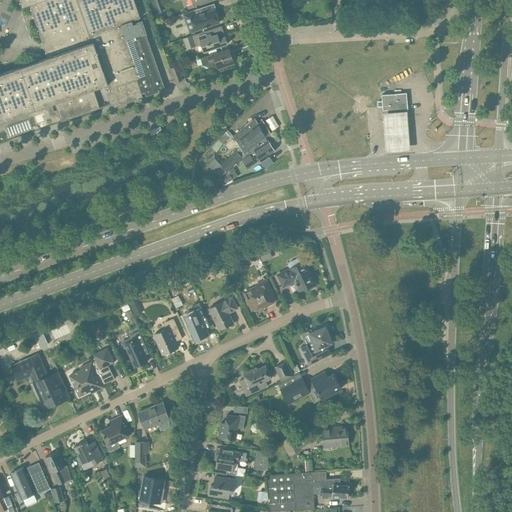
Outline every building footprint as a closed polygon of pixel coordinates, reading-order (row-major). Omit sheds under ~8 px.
[(18,0),(22,8),(29,6),(42,42),(46,40),(51,56),(0,74),(0,121),(55,103),(61,122),(100,108),(93,89),(104,86),(110,105),(113,104),(114,107),(143,97),(141,94),(144,93),(146,96),(165,90),(142,22),(133,25),(132,21),(140,18),(134,0),(18,0)] [(157,0),(149,0),(147,1),(152,16),(161,13),(157,0)] [(192,32),(195,31),(219,23),(217,16),(218,15),(216,9),(206,12),(204,7),(185,13),(192,32)] [(201,44),(204,51),(228,43),(228,42),(229,41),(228,39),(227,38),(226,38),(226,37),(223,38),(221,33),(224,33),(222,26),(184,38),(188,49),(196,47),(196,46),(201,44)] [(235,67),(229,48),(200,58),(203,65),(215,61),(219,72),(235,67)] [(183,80),(178,65),(170,68),(175,82),(183,80)] [(408,115),(406,93),(381,95),(383,110),(388,110),(388,117),(408,115)] [(237,150),(242,156),(243,158),(248,153),(249,153),(249,152),(258,143),(265,137),(266,136),(265,136),(269,134),(270,133),(263,121),(258,123),(255,117),(233,136),(237,141),(240,147),(237,150)] [(160,127),(149,130),(151,135),(162,131),(160,127)] [(228,130),(218,139),(222,144),(232,134),(228,130)] [(265,137),(258,143),(260,146),(267,141),(265,137)] [(249,154),(241,160),(248,169),(256,163),(255,162),(255,161),(259,159),(261,162),(269,157),(270,157),(268,155),(275,151),(272,146),(271,146),(272,144),(271,143),(270,142),(269,142),(268,140),(267,141),(260,146),(258,143),(248,153),(249,154)] [(242,156),(237,150),(230,156),(221,165),(214,158),(208,164),(221,177),(242,156)] [(269,157),(261,162),(264,167),(272,162),(269,157)] [(230,174),(220,179),(223,184),(227,182),(232,179),(230,174)] [(219,179),(212,182),(214,187),(222,184),(219,179)] [(272,258),(268,247),(258,251),(262,261),(272,258)] [(260,259),(255,250),(243,255),(245,261),(252,257),(254,262),(260,259)] [(287,271),(278,275),(283,286),(290,282),(289,280),(294,278),(297,283),(296,284),(297,286),(298,286),(300,290),(314,283),(304,262),(302,258),(299,257),(289,262),(288,265),(290,269),(287,271)] [(244,300),(247,306),(251,304),(254,309),(261,305),(263,308),(269,305),(268,302),(274,299),(265,280),(256,284),(258,287),(251,290),(253,295),(248,297),(244,300)] [(238,308),(232,296),(208,308),(219,330),(233,323),(229,313),(238,308)] [(125,298),(120,301),(122,307),(128,304),(125,298)] [(142,313),(137,301),(129,304),(135,316),(142,313)] [(196,312),(184,317),(195,341),(196,340),(197,342),(206,338),(205,336),(207,335),(204,329),(211,326),(200,303),(193,306),(196,312)] [(182,338),(173,318),(166,321),(169,327),(153,334),(162,355),(175,349),(172,343),(182,338)] [(100,322),(94,327),(96,332),(104,328),(100,322)] [(333,343),(326,326),(309,333),(313,343),(307,345),(306,344),(300,347),(309,366),(331,355),(328,348),(326,349),(325,346),(333,343)] [(126,347),(131,358),(135,367),(147,362),(143,352),(142,350),(147,347),(140,330),(130,335),(131,337),(121,342),(124,348),(126,347)] [(90,378),(96,391),(105,387),(103,384),(115,379),(110,370),(108,371),(106,366),(113,362),(107,348),(93,355),(96,360),(92,362),(94,368),(90,370),(92,373),(94,372),(95,374),(91,375),(92,377),(90,378)] [(50,383),(38,354),(13,365),(16,374),(32,367),(38,381),(36,382),(38,388),(35,389),(41,402),(43,401),(46,407),(61,400),(60,399),(67,396),(59,379),(50,383)] [(94,368),(92,362),(79,368),(81,372),(73,376),(77,385),(74,386),(79,396),(95,389),(96,391),(90,378),(92,377),(91,375),(95,374),(94,372),(92,373),(90,370),(94,368)] [(292,376),(286,362),(275,367),(281,381),(289,377),(292,376)] [(270,374),(266,365),(257,369),(256,367),(243,373),(245,378),(239,380),(246,396),(255,392),(268,386),(265,380),(271,378),(270,374)] [(299,373),(278,384),(281,389),(289,403),(310,392),(309,391),(316,387),(322,398),(332,393),(341,388),(334,374),(327,377),(325,372),(304,383),(302,378),(299,373)] [(270,408),(266,397),(260,399),(263,410),(270,408)] [(169,419),(163,403),(138,412),(144,429),(169,419)] [(221,422),(218,438),(235,441),(237,428),(243,429),(245,416),(239,415),(239,417),(227,415),(225,423),(221,422)] [(116,440),(130,433),(126,425),(122,416),(109,422),(111,426),(102,431),(106,440),(108,444),(106,444),(110,452),(120,447),(116,440)] [(181,423),(179,417),(170,420),(172,426),(181,423)] [(250,429),(252,432),(256,433),(259,432),(261,428),(259,424),(255,423),(252,425),(250,429)] [(322,428),(324,447),(349,445),(347,426),(322,428)] [(300,449),(292,434),(281,441),(289,456),(300,449)] [(89,447),(86,440),(74,446),(79,455),(76,457),(81,465),(92,460),(94,464),(103,460),(95,444),(89,447)] [(148,453),(148,442),(135,441),(135,467),(146,467),(146,453),(148,453)] [(229,446),(219,444),(219,448),(216,448),(215,457),(217,457),(215,468),(233,471),(235,459),(245,461),(247,453),(228,449),(229,446)] [(57,451),(45,457),(58,485),(66,481),(71,479),(74,478),(70,465),(64,467),(57,451)] [(254,469),(265,470),(264,452),(257,451),(254,469)] [(10,473),(22,499),(35,493),(23,467),(10,473)] [(101,472),(104,479),(110,476),(107,469),(101,472)] [(312,471),(305,472),(269,474),(271,510),(270,510),(270,511),(289,510),(289,509),(314,508),(313,487),(321,486),(322,482),(313,482),(312,471)] [(321,486),(320,495),(348,497),(349,486),(339,484),(340,478),(326,479),(325,471),(312,471),(313,482),(322,482),(321,486)] [(44,474),(32,479),(35,486),(39,493),(44,491),(50,488),(44,474)] [(164,479),(144,476),(139,503),(149,505),(150,501),(160,503),(161,498),(161,497),(163,497),(165,488),(163,487),(164,479)] [(235,479),(215,476),(214,486),(210,485),(208,495),(229,499),(230,492),(233,492),(235,479)] [(0,511),(1,511),(8,508),(9,511),(8,511),(18,511),(17,507),(13,509),(12,506),(13,505),(10,495),(3,497),(2,495),(4,494),(1,488),(0,485),(0,511)] [(63,500),(60,486),(51,488),(55,502),(63,500)] [(257,500),(268,499),(267,491),(259,491),(257,500)] [(231,511),(232,507),(217,505),(207,503),(206,510),(208,510),(207,511),(231,511)]
